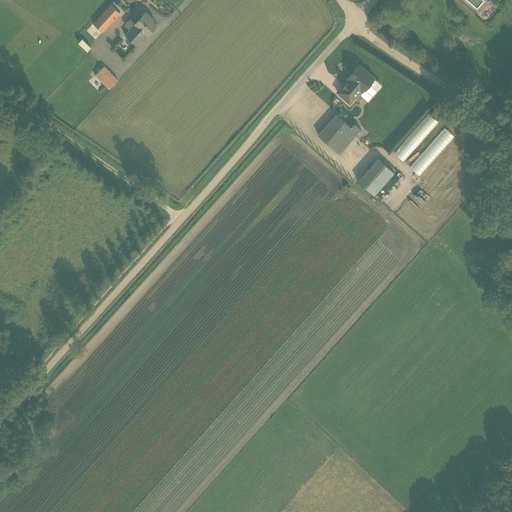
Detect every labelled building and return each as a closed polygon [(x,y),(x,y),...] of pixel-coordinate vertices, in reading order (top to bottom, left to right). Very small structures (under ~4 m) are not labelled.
[(93,24),(103,33),(120,13),(110,4),(93,24)] [(145,9),(158,22),(162,18),(150,5),(145,9)] [(124,35),(136,45),(146,34),(147,35),(157,24),(152,20),(153,19),(145,12),(135,23),(130,19),(125,25),(129,29),(124,35)] [(362,91),(374,78),(359,65),(347,78),(349,79),(337,92),(350,104),(362,91)] [(118,80),(104,66),(95,76),(109,90),(118,80)] [(351,127),(336,114),(318,135),(340,154),(361,130),(354,123),(351,127)] [(438,122),(429,114),(394,153),(403,161),(438,122)] [(410,167),(419,175),(453,136),(444,128),(410,167)] [(394,172),(378,158),(357,181),(374,196),(394,172)] [(496,218),(511,209),(511,205),(511,204),(494,212),(496,218)]
